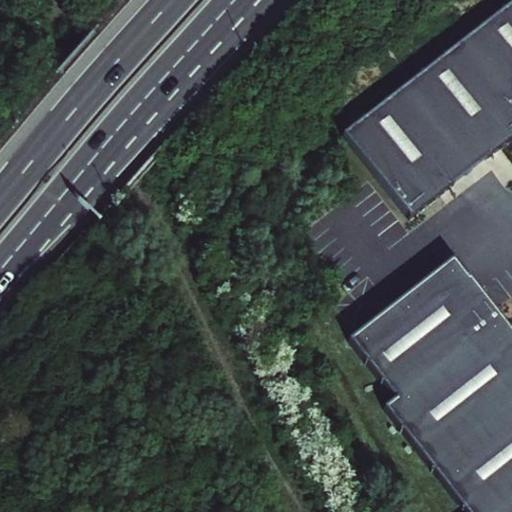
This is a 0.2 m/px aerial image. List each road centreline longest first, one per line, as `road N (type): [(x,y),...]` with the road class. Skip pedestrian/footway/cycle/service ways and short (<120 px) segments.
road 1 (trunk): [(0,272),(187,55)]
road 2 (trunk): [(175,0),(0,200)]
